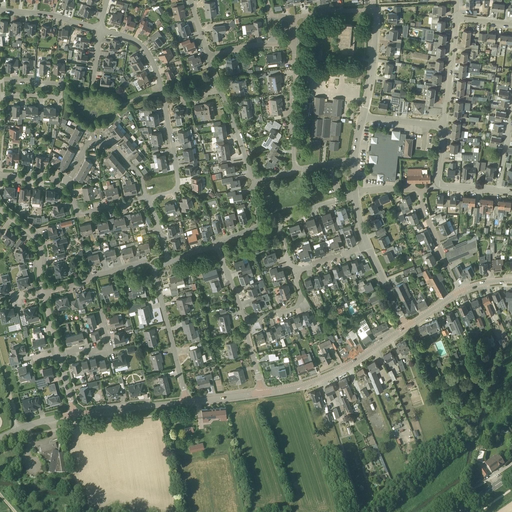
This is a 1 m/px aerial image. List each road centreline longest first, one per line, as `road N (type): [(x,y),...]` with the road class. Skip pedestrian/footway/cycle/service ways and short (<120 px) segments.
road 1 (tertiary): [(263,393),(333,373),(405,327)]
road 2 (residential): [(185,402),(152,268)]
road 3 (residential): [(295,274),(279,219),(353,192)]
road 4 (residential): [(144,197),(131,168),(104,141),(84,145),(67,180)]
road 5 (residential): [(293,171),(295,43)]
road 6 (residential): [(0,96),(57,93),(57,81),(0,78)]
road 7 (residential): [(144,197),(176,182),(164,100)]
